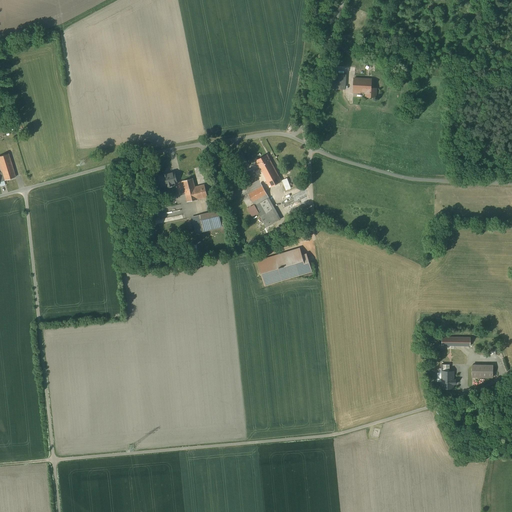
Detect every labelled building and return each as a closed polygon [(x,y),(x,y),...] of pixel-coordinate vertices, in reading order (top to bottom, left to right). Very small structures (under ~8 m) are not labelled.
[(346,75),(336,74),(335,89),(343,90),(345,90),(346,75)] [(371,79),(361,79),(360,92),(366,92),(365,97),(375,97),(376,89),(375,89),(375,90),(371,89),(371,79)] [(0,168),(1,172),(4,181),(15,177),(8,154),(0,156),(0,168)] [(260,169),(271,163),(267,155),(256,161),(260,168),(260,169)] [(281,181),(271,163),(260,169),(260,168),(254,172),(259,180),(251,184),(245,188),(260,216),(260,217),(266,227),(281,219),(265,190),(272,186),(273,189),(280,185),(279,183),(281,181)] [(160,187),(177,182),(174,172),(157,177),(160,187)] [(192,178),(177,182),(180,194),(185,193),(187,202),(207,197),(204,185),(195,187),(192,178)] [(222,210),(196,216),(200,232),(224,226),(222,210)] [(302,255),(299,248),(257,261),(265,286),(312,271),(306,254),(302,255)] [(470,338),(443,338),(442,347),(448,347),(448,354),(442,354),(442,366),(465,366),(465,353),(456,353),(456,346),(470,346),(470,338)] [(494,365),(472,365),(472,378),(493,378),(494,365)] [(455,372),(441,372),(441,389),(455,389),(455,372)] [(430,412),(397,421),(400,434),(434,425),(430,412)]
